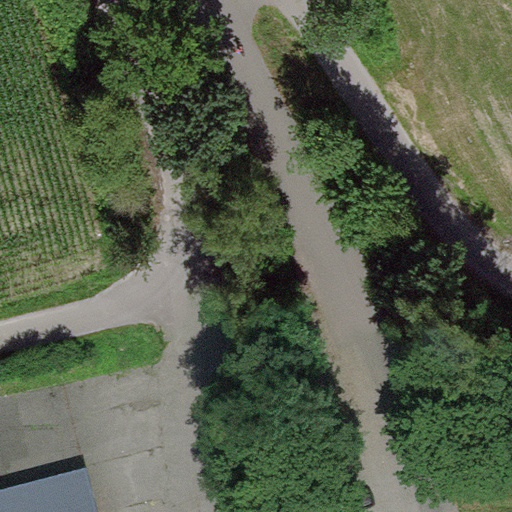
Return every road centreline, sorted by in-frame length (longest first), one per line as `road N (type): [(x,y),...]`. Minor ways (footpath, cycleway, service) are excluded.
road 1 (unclassified): [(199,0),(399,406),(434,511)]
road 2 (residential): [(298,0),(456,231),(511,276)]
road 3 (track): [(0,333),(182,293)]
